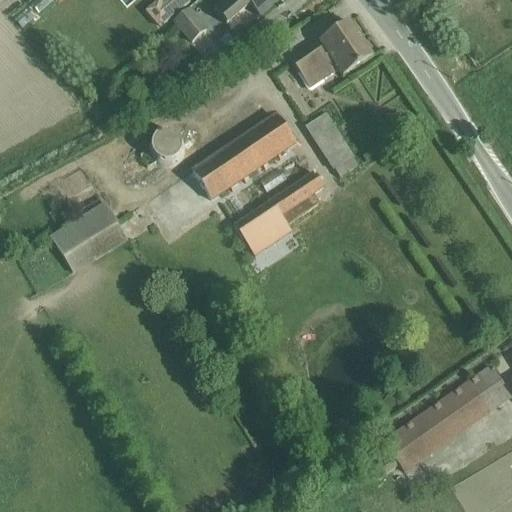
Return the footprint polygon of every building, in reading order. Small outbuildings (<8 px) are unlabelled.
[(32,0),(41,10),(53,0),(32,0)] [(224,0),(212,10),(228,28),(251,8),(259,17),(278,0),(224,0)] [(189,11),(172,25),(191,46),(207,31),(189,11)] [(316,46),(291,63),(310,91),(337,73),(341,79),(372,58),(349,24),(319,44),(328,57),(325,60),(316,46)] [(327,116),(305,130),(333,173),(335,172),(339,180),(358,168),(353,160),(355,159),(327,116)] [(296,148),(275,117),(190,173),(212,205),(296,148)] [(177,156),(178,149),(177,144),(174,139),(172,136),(168,134),(163,133),(156,134),(151,138),(148,143),(147,149),(147,154),(150,159),(155,163),(161,165),(166,165),(170,163),(173,161),(175,159),(177,156)] [(314,175),(232,227),(253,259),(292,235),(287,227),(319,207),(313,197),(324,190),(314,175)] [(105,206),(50,240),(73,278),(128,243),(105,206)] [(404,476),(511,401),(489,369),(381,444),(390,456),(371,470),(378,480),(398,467),(404,476)] [(511,511),(511,437),(469,464),(499,511),(511,511)]
